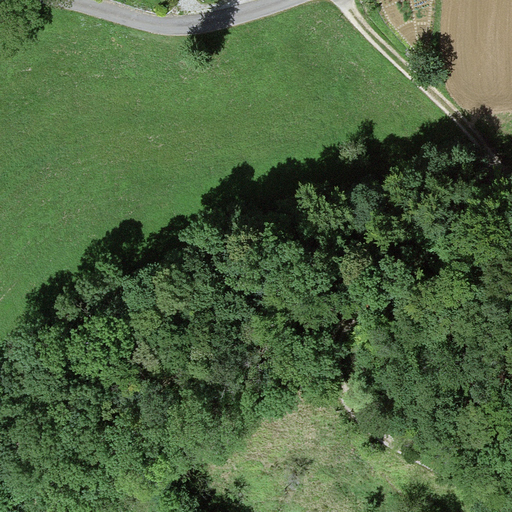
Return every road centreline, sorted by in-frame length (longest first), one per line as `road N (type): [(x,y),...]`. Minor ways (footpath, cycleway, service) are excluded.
road 1 (track): [(342,0),(477,139),(489,173),(485,196),(460,234),(347,318),(335,337),(337,392),(358,422),(390,444),(511,500)]
road 2 (unclassified): [(71,0),(167,24),(283,0)]
